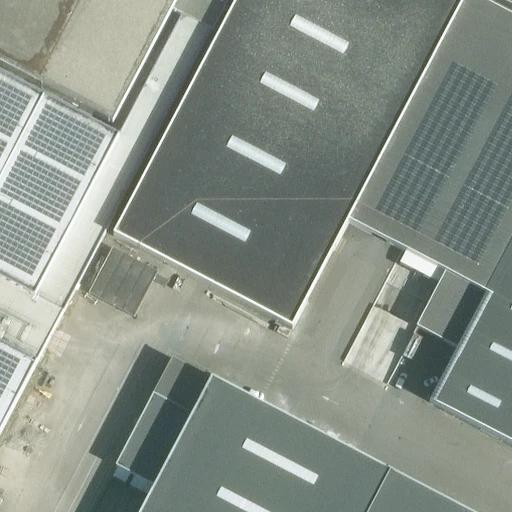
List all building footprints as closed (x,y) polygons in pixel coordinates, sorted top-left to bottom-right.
[(212,33),(229,0),(0,0),(0,66),(112,126),(172,12),(181,16),(211,32),(212,33)] [(237,0),(113,237),(292,331),(344,231),(465,0),(237,0)] [(511,0),(493,0),(511,9),(511,0)] [(0,434),(211,32),(181,16),(118,138),(0,76),(0,434)] [(511,244),(429,403),(511,446),(511,244)] [(464,511),(172,359),(115,467),(155,488),(142,511),(464,511)]
